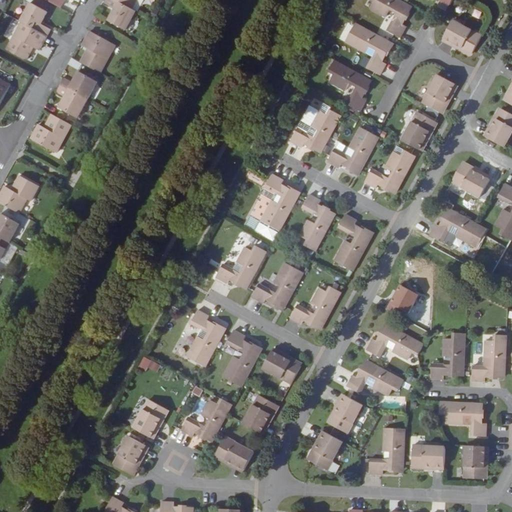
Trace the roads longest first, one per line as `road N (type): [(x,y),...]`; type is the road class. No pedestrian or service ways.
road 1 (residential): [(279,488),(492,497),(511,458)]
road 2 (residential): [(91,0),(12,145)]
road 3 (residential): [(405,227),(333,359)]
road 4 (residential): [(207,293),(333,359)]
road 5 (residential): [(333,359),(287,443),(279,488)]
road 6 (residential): [(283,162),(405,227)]
road 7 (residential): [(165,467),(164,484),(279,488)]
